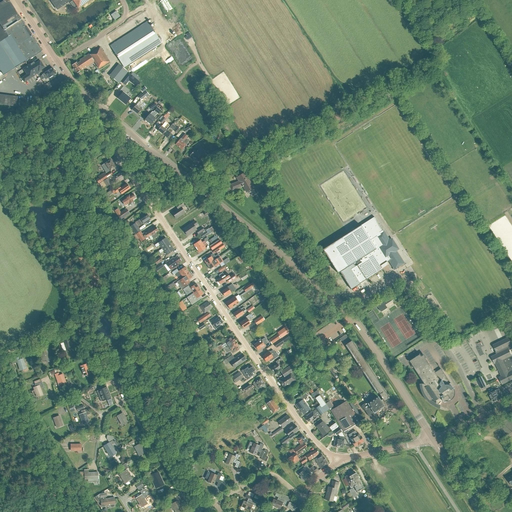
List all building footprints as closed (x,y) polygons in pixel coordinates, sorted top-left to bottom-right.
[(0,0),(0,71),(1,71),(3,75),(14,68),(26,60),(27,60),(30,58),(30,59),(41,51),(31,35),(31,34),(26,26),(25,26),(21,19),(21,18),(18,14),(17,14),(15,10),(15,9),(10,1),(9,1),(8,0),(0,0)] [(57,9),(70,0),(53,0),(51,1),(57,9)] [(175,17),(181,14),(176,6),(170,10),(175,17)] [(114,20),(120,17),(116,11),(111,15),(114,20)] [(150,12),(113,32),(116,38),(144,23),(147,22),(146,21),(153,17),(150,12)] [(169,16),(168,18),(175,24),(178,21),(176,19),(175,20),(172,18),(169,16)] [(124,67),(161,43),(147,22),(110,46),(124,67)] [(99,69),(109,62),(100,47),(92,52),(92,53),(90,55),(89,54),(79,60),(80,61),(77,64),(76,62),(72,65),(77,73),(94,62),(99,69)] [(173,50),(166,53),(172,67),(174,66),(178,74),(183,72),(173,50)] [(44,68),(40,61),(39,61),(38,59),(23,69),(27,75),(22,78),(24,82),(39,72),(39,71),(44,68)] [(45,73),(42,75),(40,76),(42,79),(44,78),(45,80),(48,78),(49,78),(50,78),(51,77),(52,76),(56,73),(52,68),(45,73)] [(139,81),(128,72),(124,77),(120,81),(125,85),(129,81),(135,86),(139,81)] [(125,105),(130,98),(125,94),(128,90),(125,88),(123,86),(119,90),(123,93),(118,99),(125,105)] [(146,91),(145,92),(138,98),(140,100),(144,96),(144,97),(145,96),(146,97),(149,95),(146,91)] [(18,96),(0,94),(0,104),(17,106),(18,96)] [(140,107),(139,107),(141,103),(139,101),(136,105),(132,110),(138,114),(142,109),(141,109),(142,108),(140,107)] [(158,114),(161,111),(157,108),(153,113),(152,112),(150,114),(144,120),(150,125),(155,118),(154,117),(155,115),(157,113),(158,114)] [(162,124),(169,115),(167,113),(166,115),(165,115),(159,122),(162,124)] [(162,134),(166,130),(164,128),(168,124),(165,122),(161,126),(157,130),(162,134)] [(166,130),(162,134),(167,138),(171,134),(170,133),(173,130),(173,131),(176,127),(172,124),(169,128),(170,128),(168,131),(166,130)] [(178,125),(173,132),(176,135),(182,128),(178,125)] [(180,140),(179,139),(175,145),(182,150),(186,145),(188,141),(186,139),(187,136),(184,134),(181,138),(180,140)] [(194,150),(190,155),(193,158),(193,159),(195,160),(196,160),(200,155),(203,158),(206,154),(203,152),(200,149),(198,148),(195,152),(194,150)] [(106,173),(104,174),(104,173),(98,176),(99,179),(96,181),(98,183),(112,174),(110,171),(116,167),(111,159),(107,162),(106,162),(105,162),(105,163),(101,166),(106,173)] [(111,176),(103,182),(106,186),(114,181),(115,183),(121,179),(121,178),(122,177),(120,173),(115,176),(114,175),(111,177),(111,176)] [(244,173),(236,177),(239,181),(230,185),(232,190),(242,186),(242,187),(242,186),(246,192),(253,188),(244,173)] [(114,190),(112,191),(114,194),(116,192),(116,193),(119,191),(121,194),(130,188),(126,183),(120,188),(119,186),(114,189),(114,190)] [(134,195),(133,195),(133,194),(130,196),(129,195),(125,197),(126,198),(122,201),(125,205),(128,202),(129,204),(130,203),(131,203),(132,203),(132,202),(133,201),(132,200),(135,198),(135,197),(135,196),(134,195)] [(184,206),(181,201),(175,205),(177,209),(171,212),(176,219),(184,213),(181,208),(184,206)] [(118,208),(115,211),(121,220),(123,218),(122,216),(120,213),(121,213),(118,208)] [(140,219),(137,221),(136,222),(137,223),(138,222),(140,226),(143,223),(143,224),(144,223),(145,223),(146,223),(146,222),(150,219),(147,214),(140,218),(140,219)] [(389,240),(374,217),(322,250),(337,273),(340,272),(347,284),(351,289),(359,284),(383,269),(381,266),(389,261),(394,270),(404,264),(396,251),(398,249),(392,239),(389,240)] [(137,221),(135,222),(135,223),(129,227),(135,234),(140,231),(138,227),(140,226),(138,222),(137,223),(136,222),(137,221)] [(195,221),(192,223),(183,229),(187,236),(196,229),(194,226),(197,224),(195,221)] [(140,231),(136,234),(135,234),(133,236),(136,240),(139,238),(141,242),(151,235),(154,240),(158,237),(155,233),(158,231),(155,226),(152,228),(151,228),(147,230),(148,231),(144,234),(144,233),(142,234),(140,231)] [(206,230),(202,233),(201,232),(198,234),(199,236),(201,235),(202,238),(203,237),(208,234),(208,235),(211,233),(211,232),(214,230),(211,227),(206,230)] [(169,244),(165,238),(159,242),(158,242),(154,245),(156,247),(160,245),(162,248),(162,249),(169,244)] [(204,246),(207,244),(208,244),(209,243),(209,244),(212,242),(210,239),(209,240),(208,241),(206,242),(196,249),(198,253),(205,248),(204,246)] [(196,249),(206,242),(205,240),(202,243),(200,240),(193,245),(196,249)] [(209,246),(212,250),(222,243),(219,240),(216,242),(209,246)] [(162,249),(162,248),(158,251),(161,255),(165,253),(166,255),(174,250),(169,244),(162,249)] [(219,250),(219,249),(221,248),(219,245),(211,251),(214,254),(219,250)] [(243,262),(249,260),(251,266),(256,265),(252,254),(248,255),(248,253),(241,256),(243,262)] [(207,258),(207,259),(204,261),(207,265),(219,257),(218,255),(215,257),(213,254),(207,258)] [(177,257),(176,256),(174,258),(173,257),(165,263),(171,271),(178,266),(177,264),(181,261),(178,257),(177,257)] [(160,257),(154,261),(151,262),(154,266),(156,264),(156,265),(162,261),(160,257)] [(219,257),(207,265),(209,269),(215,265),(215,266),(219,264),(217,261),(221,259),(219,257)] [(160,262),(153,267),(155,271),(163,266),(160,262)] [(178,271),(177,272),(175,270),(171,273),(173,275),(175,274),(177,277),(181,275),(182,276),(188,272),(185,267),(178,271)] [(183,278),(179,280),(176,282),(181,288),(190,282),(188,279),(192,277),(188,272),(182,276),(183,278)] [(218,275),(220,277),(216,280),(220,285),(226,280),(228,283),(236,278),(234,275),(230,277),(227,273),(223,275),(222,273),(218,275)] [(250,288),(252,287),(254,286),(252,282),(243,289),(245,292),(250,288)] [(196,284),(190,288),(188,286),(183,289),(186,295),(188,294),(192,291),(193,293),(199,289),(196,284)] [(232,284),(229,286),(227,287),(225,289),(221,291),(225,297),(227,295),(231,293),(236,289),(232,284)] [(288,315),(298,309),(301,314),(311,307),(309,304),(304,307),(290,287),(285,290),(295,305),(286,311),(288,315)] [(203,294),(199,289),(193,293),(187,298),(192,305),(201,299),(199,296),(203,294)] [(392,300),(389,296),(393,294),(376,305),(377,308),(378,308),(380,311),(386,307),(385,305),(392,300)] [(228,301),(225,303),(230,309),(232,307),(233,307),(237,305),(236,304),(238,303),(238,302),(242,300),(238,295),(235,297),(234,296),(228,300),(228,301)] [(211,306),(209,302),(207,303),(207,302),(200,307),(204,313),(211,308),(210,307),(211,306)] [(240,309),(233,313),(236,318),(243,314),(242,312),(245,310),(244,307),(240,310),(240,309)] [(200,323),(210,316),(208,313),(198,320),(200,323)] [(240,323),(243,328),(250,324),(248,321),(252,318),(249,315),(245,317),(246,318),(240,323)] [(254,321),(257,325),(264,320),(261,316),(254,321)] [(218,317),(214,320),(213,319),(210,321),(215,329),(220,326),(219,325),(222,323),(218,317)] [(285,326),(276,333),(277,334),(278,336),(279,335),(280,336),(279,337),(280,338),(289,332),(285,326)] [(268,340),(271,344),(280,338),(279,337),(280,336),(279,335),(278,336),(277,334),(268,340)] [(286,334),(281,338),(284,343),(290,339),(286,334)] [(511,355),(509,350),(511,348),(511,340),(510,336),(493,345),(497,354),(491,357),(494,364),(495,364),(501,376),(499,377),(502,384),(511,379),(511,355)] [(225,342),(221,345),(221,344),(216,347),(219,352),(223,349),(235,341),(232,337),(231,338),(231,337),(228,339),(228,338),(226,338),(225,339),(224,340),(225,342)] [(73,348),(69,338),(62,340),(63,343),(60,343),(63,351),(73,348)] [(261,340),(254,345),(258,350),(262,347),(264,346),(264,345),(267,343),(265,340),(266,340),(265,338),(264,339),(264,338),(261,340)] [(273,344),(276,347),(276,348),(284,343),(281,338),(273,344)] [(235,341),(223,349),(226,353),(231,350),(231,351),(233,350),(235,352),(239,349),(237,347),(237,346),(238,345),(235,341)] [(362,406),(369,416),(370,416),(371,416),(373,416),(373,414),(373,413),(374,413),(384,406),(381,401),(383,400),(384,402),(389,398),(351,341),(346,344),(382,399),(380,401),(378,397),(372,400),(371,399),(369,399),(367,400),(367,402),(362,406)] [(49,358),(46,348),(40,350),(41,355),(40,355),(42,361),(46,360),(45,359),(46,359),(47,362),(53,360),(52,357),(49,358)] [(265,355),(262,356),(266,362),(269,360),(270,362),(278,356),(276,352),(275,353),(273,350),(269,352),(268,351),(264,354),(265,355)] [(234,368),(246,360),(242,353),(234,358),(232,355),(223,361),(225,365),(229,363),(228,362),(229,362),(234,368)] [(414,358),(411,361),(413,366),(424,384),(422,384),(422,387),(423,391),(425,394),(426,396),(428,399),(431,401),(433,397),(435,401),(441,397),(443,399),(445,397),(445,398),(446,401),(446,400),(450,397),(451,399),(452,398),(453,396),(454,394),(454,391),(453,389),(451,387),(453,386),(452,386),(441,369),(435,373),(424,355),(422,356),(420,354),(419,354),(420,354),(415,358),(414,358)] [(16,358),(11,360),(12,364),(17,362),(19,369),(22,368),(22,369),(26,368),(23,359),(19,360),(18,358),(16,358)] [(91,365),(88,358),(85,360),(86,364),(80,366),(83,374),(86,373),(86,375),(90,373),(87,366),(91,365)] [(277,364),(270,368),(273,373),(280,368),(279,366),(282,364),(282,363),(283,362),(280,358),(275,361),(277,364)] [(279,380),(284,388),(296,380),(291,372),(296,368),(293,363),(280,372),(284,377),(279,380)] [(253,375),(252,373),(254,372),(255,370),(253,368),(251,366),(248,368),(247,366),(243,369),(241,371),(247,380),(253,375)] [(243,377),(239,372),(231,377),(235,383),(243,377)] [(58,373),(54,374),(59,387),(63,385),(66,384),(62,374),(59,375),(58,373)] [(486,386),(482,376),(477,379),(481,388),(486,386)] [(260,378),(253,382),(253,383),(252,383),(257,389),(258,389),(258,388),(261,386),(262,387),(263,387),(265,386),(265,385),(264,384),(260,378)] [(34,390),(31,391),(33,395),(35,393),(36,396),(39,395),(39,396),(43,395),(40,388),(43,387),(41,383),(41,382),(35,384),(35,385),(35,387),(33,388),(34,390)] [(248,384),(247,385),(241,388),(244,392),(250,387),(248,384)] [(320,393),(328,388),(326,385),(318,390),(320,393)] [(106,387),(97,390),(101,401),(110,397),(106,387)] [(498,387),(494,389),(495,391),(489,394),(493,402),(503,397),(498,387)] [(389,388),(386,391),(390,397),(394,394),(389,388)] [(315,408),(319,415),(333,406),(329,401),(328,399),(324,402),(319,395),(320,395),(317,390),(311,394),(314,399),(315,398),(319,405),(315,408)] [(300,401),(295,404),(298,408),(299,408),(303,414),(309,409),(302,399),(307,396),(305,393),(298,398),(300,401)] [(272,401),(271,400),(266,403),(273,413),(279,409),(273,400),(272,401)] [(353,411),(346,401),(335,408),(330,410),(343,432),(357,423),(353,417),(356,416),(353,411)] [(352,403),(350,404),(359,419),(362,418),(352,403)] [(81,411),(82,414),(79,415),(82,423),(85,422),(85,423),(89,422),(86,415),(90,414),(88,410),(87,410),(86,408),(84,408),(84,409),(84,410),(81,411)] [(317,417),(312,411),(306,416),(307,417),(305,418),(308,422),(313,418),(313,420),(317,417)] [(122,413),(117,416),(121,424),(123,422),(124,424),(127,422),(122,413)] [(291,421),(287,415),(278,421),(282,427),(291,421)] [(59,416),(53,418),(56,426),(58,425),(59,426),(62,425),(59,416)] [(327,428),(322,421),(316,426),(323,435),(330,429),(328,427),(327,428)] [(298,430),(294,424),(285,431),(291,439),(295,436),(293,433),(298,430)] [(265,433),(267,431),(264,425),(258,429),(259,431),(262,429),(265,433)] [(271,434),(270,432),(269,433),(270,435),(270,436),(271,438),(271,437),(271,438),(274,436),(277,434),(283,430),(281,427),(271,434)] [(333,431),(334,433),(336,436),(342,432),(339,427),(333,431)] [(354,447),(363,441),(360,436),(358,433),(357,433),(355,430),(348,435),(350,438),(349,438),(351,441),(354,447)] [(300,445),(294,449),(297,453),(306,447),(304,443),(307,441),(302,434),(296,439),(300,445)] [(288,436),(282,440),(280,441),(283,445),(290,439),(288,436)] [(335,438),(334,447),(342,448),(344,440),(343,440),(344,437),(339,436),(339,439),(335,438)] [(116,446),(114,443),(112,440),(109,442),(103,446),(110,455),(112,454),(113,455),(116,453),(113,448),(116,446)] [(494,455),(489,447),(490,447),(486,440),(481,443),(481,444),(480,445),(479,444),(477,445),(478,446),(476,447),(476,446),(470,450),(474,457),(475,456),(480,465),(487,460),(487,459),(494,455)] [(264,451),(261,450),(264,445),(260,443),(259,446),(250,442),(247,448),(250,450),(249,452),(255,455),(257,451),(260,453),(258,456),(261,458),(261,459),(266,462),(268,457),(266,456),(268,451),(265,450),(264,451)] [(145,452),(140,444),(134,447),(138,454),(141,453),(141,454),(145,452)] [(318,453),(316,449),(311,452),(306,455),(307,457),(309,460),(318,455),(317,454),(318,453)] [(238,453),(237,454),(236,454),(234,456),(225,452),(222,459),(226,461),(225,463),(231,465),(232,462),(235,463),(234,467),(237,468),(238,467),(240,462),(237,461),(239,455),(240,454),(238,453)] [(290,455),(287,458),(292,465),(299,460),(294,452),(290,455)] [(327,463),(321,454),(314,459),(320,468),(327,463)] [(307,470),(309,468),(305,465),(303,466),(304,467),(299,472),(300,473),(298,474),(304,480),(308,476),(303,471),(306,469),(307,470)] [(97,472),(88,473),(88,470),(84,470),(85,479),(96,479),(96,476),(98,476),(97,472)] [(126,470),(121,473),(119,475),(124,483),(132,479),(126,470)] [(207,471),(205,478),(208,480),(207,482),(213,484),(214,481),(218,482),(216,486),(219,487),(222,481),(223,477),(221,476),(221,474),(218,473),(217,475),(207,471)] [(164,484),(158,472),(155,473),(150,475),(156,488),(164,484)] [(344,477),(345,478),(342,480),(346,486),(349,485),(350,488),(351,489),(349,490),(353,498),(357,495),(352,487),(354,486),(357,492),(364,488),(360,482),(361,482),(355,473),(351,475),(350,474),(344,477)] [(328,487),(325,499),(332,501),(333,500),(336,501),(337,497),(335,496),(338,485),(338,483),(332,481),(331,484),(330,487),(328,487)] [(141,495),(136,498),(139,502),(138,503),(140,506),(143,504),(143,505),(144,505),(144,506),(145,507),(153,502),(147,492),(142,495),(141,495)] [(114,498),(105,499),(105,497),(106,497),(106,493),(99,494),(95,497),(98,502),(100,502),(101,507),(110,505),(110,506),(111,506),(111,507),(113,507),(113,506),(114,505),(115,504),(114,498)] [(290,497),(282,494),(282,495),(276,493),(274,496),(278,497),(276,500),(273,499),(271,505),(280,509),(282,503),(285,504),(287,501),(288,501),(290,497)] [(258,503),(257,502),(251,500),(252,497),(246,494),(244,497),(248,499),(247,502),(243,501),(241,507),(250,510),(252,505),(257,507),(258,503)] [(175,511),(182,511),(177,501),(171,504),(172,504),(170,505),(172,509),(174,509),(175,511)] [(287,507),(292,511),(297,508),(291,503),(289,502),(287,507)]
